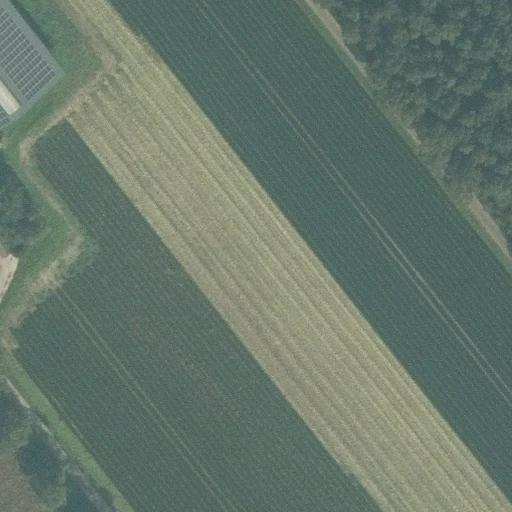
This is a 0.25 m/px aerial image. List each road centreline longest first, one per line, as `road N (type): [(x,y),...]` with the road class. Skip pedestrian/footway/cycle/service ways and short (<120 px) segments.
road 1 (unclassified): [(511,266),(302,0)]
road 2 (unclassified): [(107,511),(0,377)]
